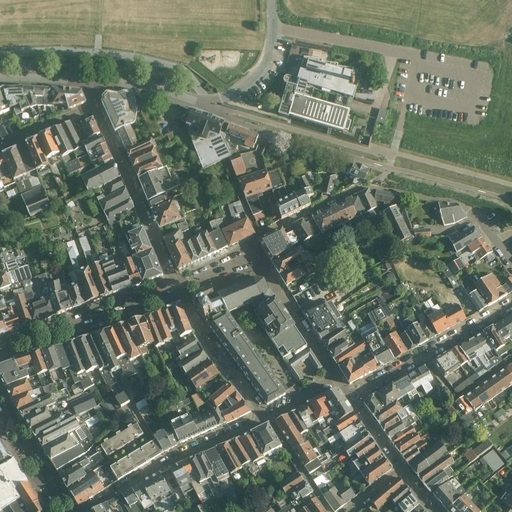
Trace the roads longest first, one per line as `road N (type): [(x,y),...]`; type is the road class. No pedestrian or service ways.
road 1 (residential): [(94,107),(177,288)]
road 2 (residential): [(0,350),(177,288)]
road 3 (residential): [(351,397),(511,303)]
road 4 (residential): [(204,104),(372,163)]
road 5 (residential): [(351,397),(260,262),(248,256)]
road 6 (residential): [(267,418),(177,288)]
road 7 (residential): [(204,104),(259,71),(271,0)]
road 8 (residential): [(64,511),(0,408)]
road 9 (residential): [(367,185),(258,236)]
